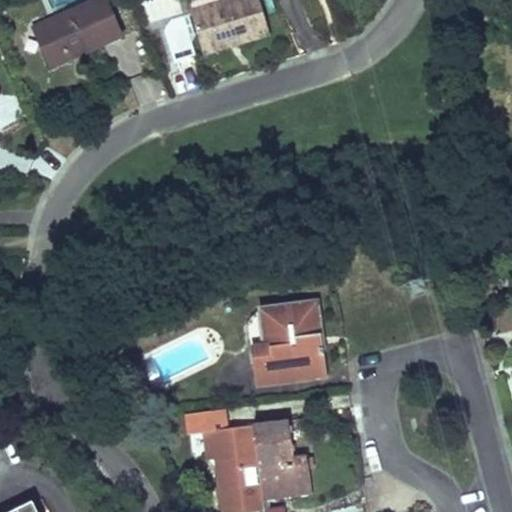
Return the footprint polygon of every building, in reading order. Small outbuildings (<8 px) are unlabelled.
[(108,0),(82,0),(33,23),(51,62),(72,52),(69,46),(76,43),(79,49),(122,30),(108,0)] [(142,0),(147,22),(182,14),(179,0),(142,0)] [(269,28),(260,0),(206,0),(189,5),(203,48),(269,28)] [(186,22),(167,26),(176,68),(195,64),(186,22)] [(69,46),(72,52),(79,49),(76,43),(69,46)] [(176,91),(199,86),(195,70),(173,75),(176,91)] [(316,335),(312,302),(265,308),(265,311),(258,312),(252,315),(248,321),(246,330),(248,349),(254,348),(258,384),(315,378),(309,336),(316,335)] [(316,335),(309,336),(315,378),(327,377),(321,334),(316,335)] [(289,421),(253,425),(263,502),(311,493),(306,456),(294,457),(289,421)] [(253,425),(205,432),(208,460),(217,458),(223,511),(247,511),(264,510),(263,502),(253,425)] [(36,511),(32,502),(12,511),(36,511)] [(264,504),(264,511),(282,511),(282,503),(264,504)]
